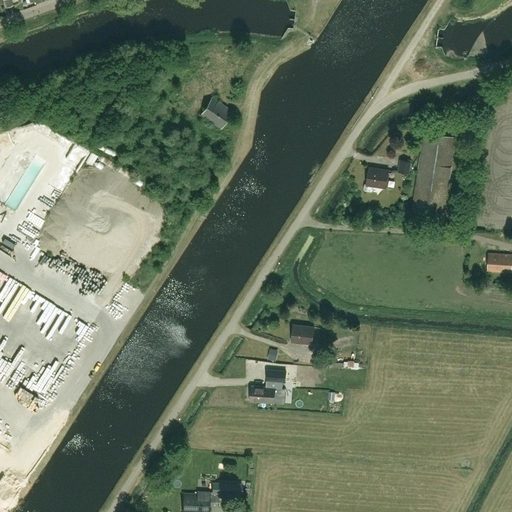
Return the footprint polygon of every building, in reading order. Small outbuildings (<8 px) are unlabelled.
[(221,128),(233,111),(212,97),(200,115),(221,128)] [(169,111),(173,104),(164,98),(152,116),(163,124),(168,117),(165,116),(169,111)] [(424,132),(410,222),(442,227),(454,152),(455,146),(456,137),(424,132)] [(465,152),(464,158),(478,160),(478,154),(465,152)] [(409,174),(411,161),(400,160),(398,172),(409,174)] [(0,177),(0,199),(19,211),(45,168),(37,164),(35,168),(23,161),(10,182),(2,177),(3,174),(2,174),(0,177)] [(366,191),(371,192),(373,191),(374,186),(386,188),(389,170),(369,167),(369,170),(367,171),(367,174),(368,176),(367,183),(365,184),(364,189),(366,191)] [(54,187),(50,191),(60,200),(71,188),(60,178),(58,180),(55,178),(50,183),(54,187)] [(60,242),(67,230),(55,224),(61,213),(56,210),(43,232),(60,242)] [(511,273),(511,267),(511,254),(489,253),(488,271),(511,273)] [(312,344),(314,327),(293,324),(291,341),(312,344)] [(270,348),(268,359),(276,361),(277,356),(279,350),(270,348)] [(324,353),(323,366),(334,366),(335,354),(324,353)] [(285,381),(286,371),(267,370),(266,387),(251,386),(250,400),(274,402),(275,388),(282,388),(283,381),(285,381)] [(43,421),(50,404),(39,399),(32,417),(43,421)] [(8,426),(0,426),(0,439),(8,439),(8,426)] [(198,491),(197,494),(184,493),(182,511),(192,511),(193,511),(199,511),(208,511),(209,499),(220,499),(220,497),(241,498),(242,484),(213,483),(212,492),(198,491)]
